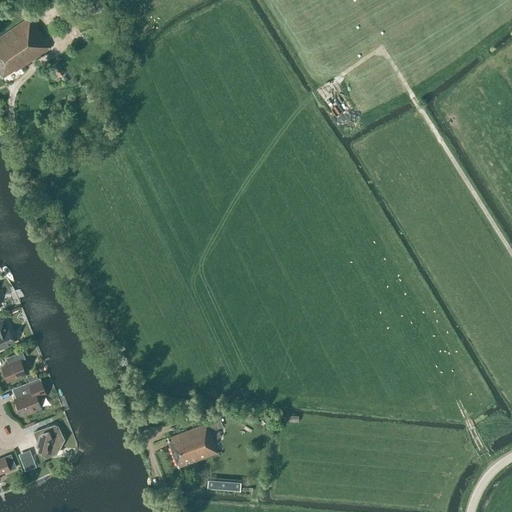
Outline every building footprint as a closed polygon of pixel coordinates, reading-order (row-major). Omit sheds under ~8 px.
[(106,9),(103,0),(91,0),(91,1),(76,5),(79,13),(94,8),(95,13),(106,9)] [(49,49),(43,40),(45,39),(30,17),(0,36),(0,75),(2,78),(13,70),(14,72),(49,49)] [(58,77),(64,73),(57,62),(51,66),(58,77)] [(7,329),(3,320),(0,321),(0,348),(14,343),(8,329),(7,329)] [(7,381),(25,374),(20,361),(25,359),(22,351),(5,358),(8,364),(1,367),(7,381)] [(29,413),(34,411),(34,409),(40,407),(37,399),(38,396),(45,393),(40,381),(29,386),(31,393),(14,399),(16,404),(15,405),(15,408),(17,410),(18,410),(20,415),(27,412),(29,413)] [(222,427),(219,419),(214,421),(214,420),(167,438),(177,467),(217,452),(211,437),(219,434),(217,429),(222,427)] [(57,432),(56,425),(53,424),(33,432),(37,442),(36,445),(38,447),(37,449),(45,457),(56,454),(57,451),(61,446),(63,439),(60,432),(57,432)] [(0,472),(9,469),(4,457),(0,458),(0,472)] [(252,491),(252,488),(240,487),(240,481),(207,479),(207,489),(240,491),(240,490),(252,491)]
